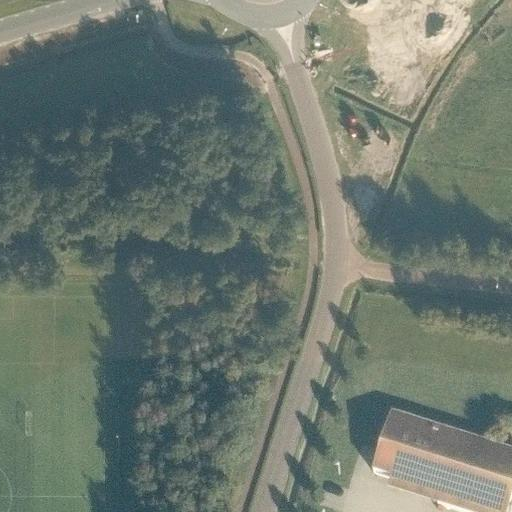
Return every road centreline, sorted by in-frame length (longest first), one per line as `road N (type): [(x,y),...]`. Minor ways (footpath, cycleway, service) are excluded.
road 1 (tertiary): [(264,511),(335,267),(322,150),(280,14)]
road 2 (tertiary): [(0,34),(120,0)]
